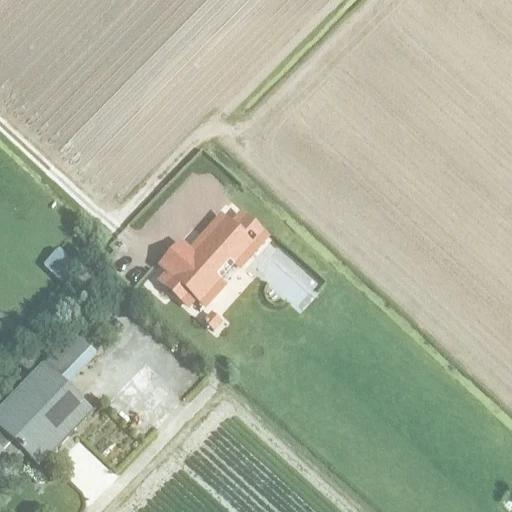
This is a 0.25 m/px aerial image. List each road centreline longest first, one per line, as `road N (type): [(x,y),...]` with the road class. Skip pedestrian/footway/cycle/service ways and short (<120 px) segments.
road 1 (track): [(91,212),(124,209),(191,141),(255,124),(378,0)]
road 2 (track): [(0,128),(116,236)]
